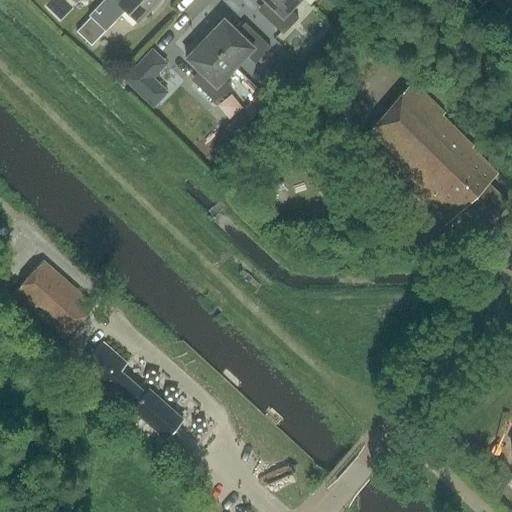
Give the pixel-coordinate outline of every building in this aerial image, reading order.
[(138,24),(160,0),(105,0),(89,17),(105,33),(125,12),(138,24)] [(289,12),(300,0),(261,0),(268,7),(260,16),(282,36),(297,20),(289,12)] [(105,33),(89,18),(76,32),(92,47),(105,33)] [(205,39),(235,67),(245,57),(254,65),(269,49),(248,28),(240,37),(222,21),(205,39)] [(222,81),(235,67),(205,39),(185,60),(202,76),(194,85),(215,106),(231,89),(222,81)] [(157,46),(127,78),(160,108),(176,91),(161,77),(175,62),(157,46)] [(485,230),(509,204),(488,184),(499,172),(474,149),(477,145),(444,114),(447,111),(415,81),(358,143),(447,226),(463,210),(485,230)] [(65,339),(94,306),(43,260),(14,294),(65,339)] [(166,439),(183,420),(148,389),(145,393),(120,371),(126,364),(103,343),(83,366),(166,439)]
